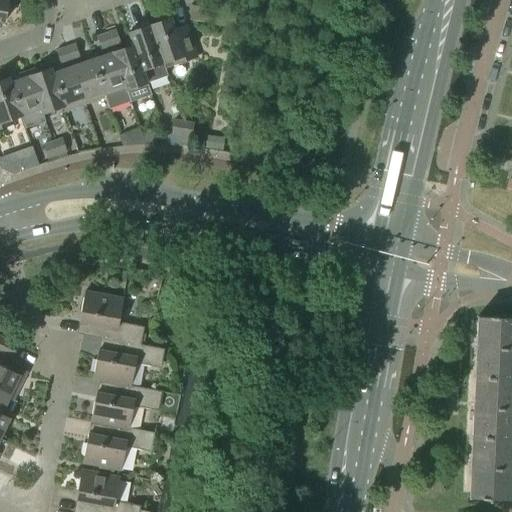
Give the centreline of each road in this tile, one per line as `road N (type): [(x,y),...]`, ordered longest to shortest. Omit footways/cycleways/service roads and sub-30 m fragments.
road 1 (tertiary): [(386,253),(329,237),(124,208),(3,226)]
road 2 (secondary): [(386,253),(440,0)]
road 3 (residential): [(35,511),(61,372),(36,325)]
road 4 (residential): [(458,182),(499,0)]
road 5 (secondary): [(355,432),(386,253)]
road 6 (unclassified): [(511,278),(386,253)]
